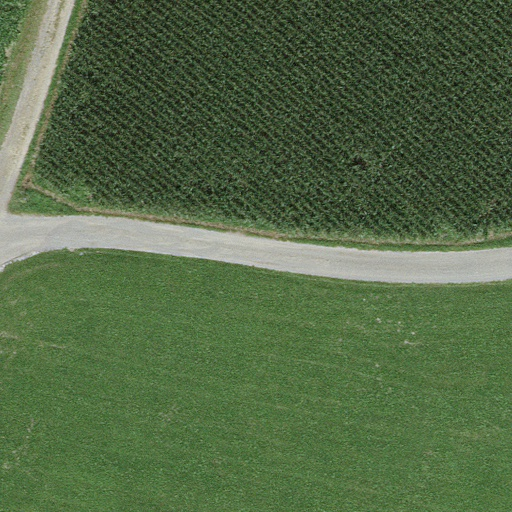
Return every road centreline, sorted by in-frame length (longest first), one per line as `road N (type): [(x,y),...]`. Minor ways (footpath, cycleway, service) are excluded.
road 1 (track): [(511,266),(333,264),(162,233),(0,228)]
road 2 (track): [(0,198),(70,0)]
